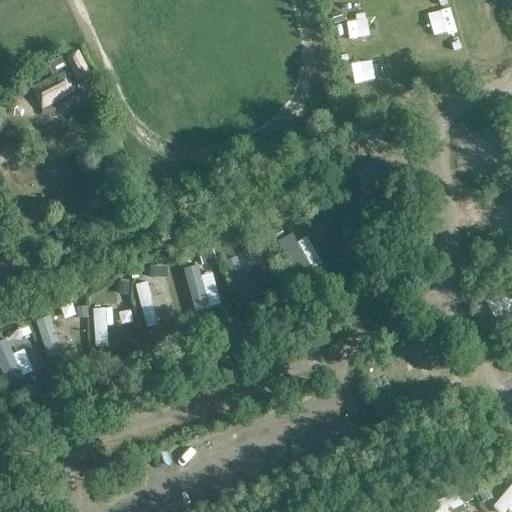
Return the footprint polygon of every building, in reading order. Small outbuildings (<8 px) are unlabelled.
[(32,90),(42,109),(75,92),(71,85),(89,76),(79,56),(68,62),(65,57),(51,64),(49,70),(54,78),(32,90)] [(351,59),(353,88),(376,86),(374,58),(351,59)] [(472,168),(498,159),(487,126),(461,134),(472,168)] [(511,189),(483,193),(487,224),(511,221),(511,189)] [(361,220),(340,222),(343,246),(362,235),(361,220)] [(205,296),(215,277),(202,270),(192,288),(205,296)] [(144,279),(128,287),(148,325),(164,317),(144,279)] [(505,308),(495,288),(474,298),(484,319),(505,308)] [(93,324),(110,323),(109,306),(92,307),(93,324)] [(90,326),(92,347),(111,346),(109,325),(90,326)] [(42,329),(48,360),(62,358),(56,326),(42,329)] [(511,471),(488,501),(501,511),(511,497),(511,471)] [(422,498),(425,511),(448,511),(446,504),(457,502),(455,490),(422,498)]
